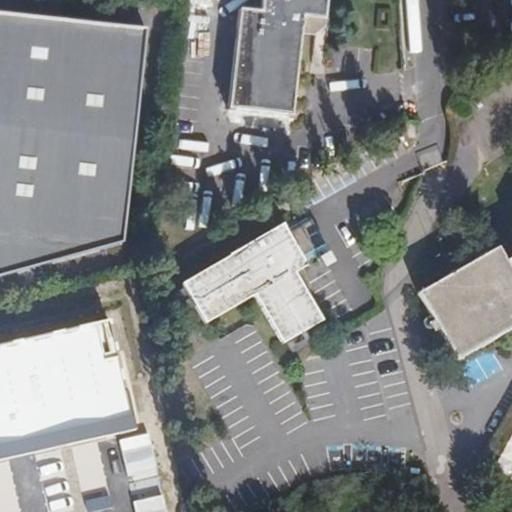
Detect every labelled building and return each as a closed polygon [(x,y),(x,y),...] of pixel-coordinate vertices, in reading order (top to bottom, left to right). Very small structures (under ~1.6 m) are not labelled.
[(263,0),(262,14),(238,12),(228,110),(293,117),(302,20),(325,22),(327,0),(263,0)] [(148,35),(0,17),(0,282),(126,249),(148,35)] [(291,222),(281,228),(303,268),(315,261),(311,255),(319,250),(304,225),(295,230),(291,222)] [(281,228),(181,286),(203,325),(252,296),(279,343),(318,320),(292,274),(303,268),(281,228)] [(511,260),(506,264),(498,250),(419,297),(457,360),(511,327),(511,260)] [(511,439),(499,461),(511,468),(511,439)]
